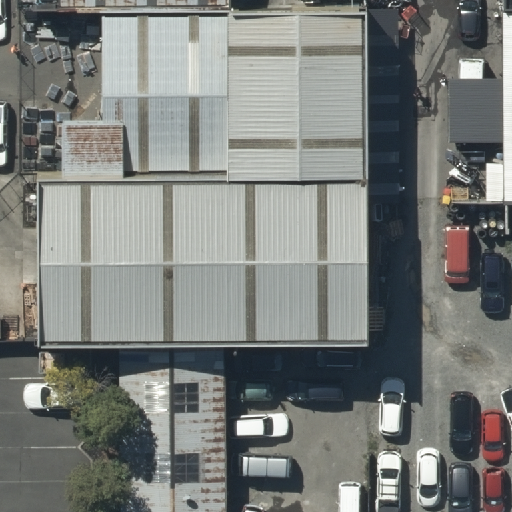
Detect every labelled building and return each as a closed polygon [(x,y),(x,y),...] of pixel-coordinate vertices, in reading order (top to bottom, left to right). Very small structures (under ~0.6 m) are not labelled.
[(226,0),(59,0),(60,25),(227,25),(226,0)] [(511,0),(498,0),(501,213),(511,213),(511,0)] [(225,36),(107,36),(107,135),(66,135),(67,194),(125,192),(125,186),(226,186),(225,36)] [(362,43),(229,43),(229,192),(362,192),(362,43)] [(364,197),(39,198),(40,364),(365,362),(364,197)] [(121,371),(121,511),(226,511),(225,370),(121,371)]
